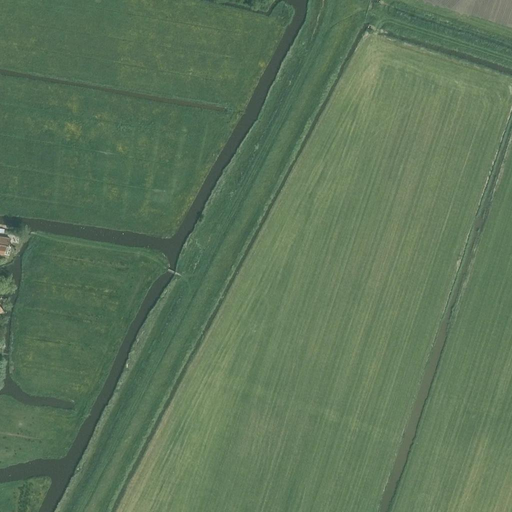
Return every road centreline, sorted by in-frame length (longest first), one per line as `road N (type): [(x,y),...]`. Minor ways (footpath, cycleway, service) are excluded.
road 1 (track): [(337,0),(197,282)]
road 2 (track): [(197,282),(82,511)]
road 3 (track): [(346,0),(385,21),(511,62)]
